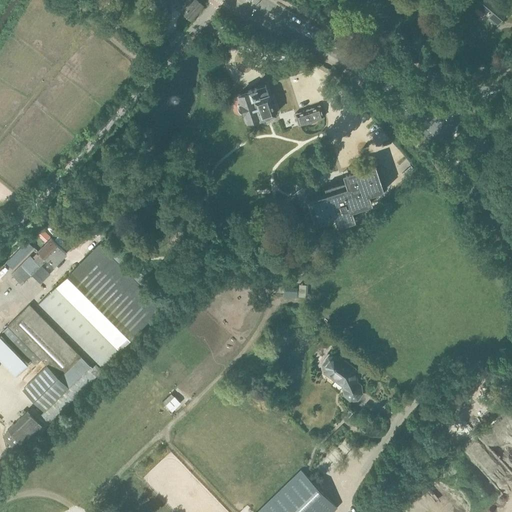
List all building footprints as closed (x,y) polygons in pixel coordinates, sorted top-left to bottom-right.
[(170,0),(178,7),(181,3),(184,5),(188,8),(184,12),(190,17),(191,17),(202,4),(197,0),(194,0),(193,2),(191,0),(170,0)] [(494,0),(483,0),(478,6),(498,23),(510,10),(511,11),(511,0),(500,0),(498,3),(494,0)] [(237,107),(237,108),(237,110),(238,111),(239,112),(240,112),(241,113),(242,113),(243,113),(244,113),(247,121),(259,117),(259,119),(260,119),(275,114),(275,113),(277,112),(275,104),(272,105),(266,85),(238,94),(241,102),(240,103),(239,104),(238,105),(237,106),(237,107)] [(299,124),(324,116),(320,105),(295,113),(299,124)] [(345,180),(305,193),(315,223),(334,216),(337,225),(355,219),(352,209),(372,202),(369,193),(387,187),(378,160),(342,172),(345,180)] [(66,230),(55,219),(51,223),(62,234),(66,230)] [(66,230),(62,234),(73,245),(77,241),(66,230)] [(45,244),(59,259),(66,253),(51,238),(45,244)] [(27,241),(6,262),(12,268),(33,247),(27,241)] [(59,259),(45,244),(38,251),(40,253),(34,259),(30,256),(12,274),(22,284),(46,259),(53,266),(59,259)] [(307,296),(308,284),(307,284),(299,284),(298,296),(307,296)] [(285,287),(284,296),(296,297),(297,288),(285,287)] [(361,391),(360,384),(354,380),(353,371),(354,370),(354,368),(337,355),(328,356),(323,362),(325,370),(344,385),(345,393),(350,397),(357,396),(361,391)] [(165,404),(172,411),(181,403),(174,396),(165,404)] [(328,511),(336,505),(301,469),(257,511),(328,511)]
